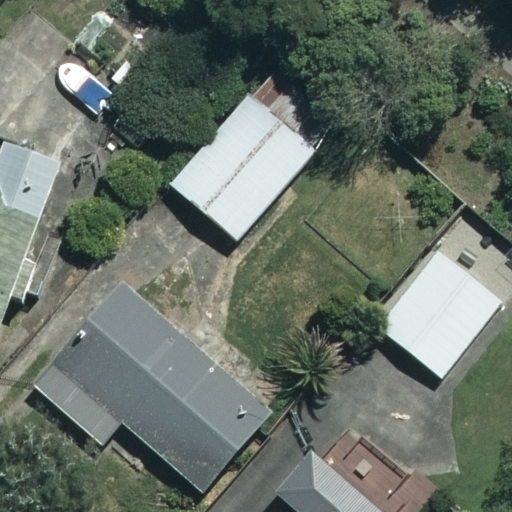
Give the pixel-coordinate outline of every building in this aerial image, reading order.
[(314,150),(250,92),(168,184),(232,241),(314,150)] [(0,310),(55,163),(1,143),(0,144),(0,310)] [(511,287),(511,263),(461,221),(375,327),(438,379),(511,287)] [(265,412),(118,287),(32,388),(98,444),(117,421),(198,491),(265,412)] [(378,511),(318,454),(277,497),(292,511),(378,511)]
